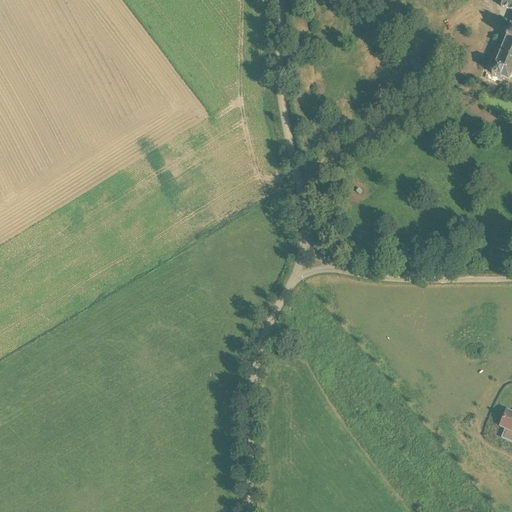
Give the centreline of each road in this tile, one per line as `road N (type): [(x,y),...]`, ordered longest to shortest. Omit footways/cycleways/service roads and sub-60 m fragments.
road 1 (unclassified): [(254,511),(258,371),(265,331),(294,279)]
road 2 (unclassified): [(305,236),(304,177),(282,90),(284,0)]
road 3 (unclassified): [(511,278),(389,279),(333,267)]
